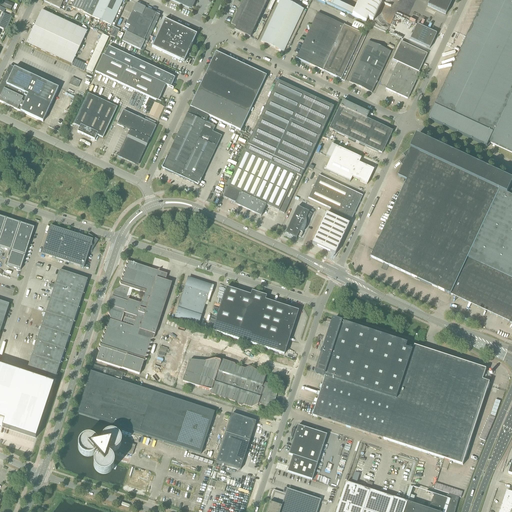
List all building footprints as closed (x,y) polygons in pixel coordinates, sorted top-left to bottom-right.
[(13,4),(4,0),(1,0),(0,2),(0,5),(11,10),(13,4)] [(44,0),(44,1),(59,9),(63,0),(44,0)] [(74,0),(71,7),(78,10),(82,0),(74,0)] [(82,0),(78,10),(85,13),(90,0),(82,0)] [(91,0),(90,0),(85,13),(91,16),(98,3),(91,0)] [(98,0),(98,3),(91,16),(111,26),(123,0),(98,0)] [(170,0),(189,9),(193,0),(170,0)] [(235,30),(250,37),(267,0),(242,0),(232,24),(236,26),(235,30)] [(281,0),(280,0),(275,11),(301,23),(306,12),(303,11),(303,10),(281,0)] [(359,0),(354,11),(352,16),(366,22),(368,18),(373,20),(382,0),(359,0)] [(445,15),(452,0),(430,0),(427,6),(445,15)] [(431,115),(429,119),(487,147),(488,146),(490,144),(491,143),(491,144),(511,153),(511,0),(484,0),(435,106),(431,115)] [(131,27),(128,33),(127,32),(122,42),(140,50),(145,41),(147,42),(160,15),(136,4),(126,24),(131,27)] [(87,32),(42,10),(26,43),(72,64),(87,32)] [(275,11),(269,25),(287,34),(286,35),(293,39),(301,23),(275,11)] [(311,25),(338,38),(344,25),(343,25),(317,13),(311,25)] [(3,14),(0,19),(0,27),(5,30),(11,17),(3,14)] [(197,35),(166,20),(165,20),(152,47),(184,62),(197,35)] [(355,21),(351,28),(365,34),(368,27),(355,21)] [(269,25),(261,42),(269,46),(275,49),(283,53),(284,52),(287,53),(293,39),(286,35),(287,34),(269,25)] [(311,25),(305,39),(318,45),(332,51),(338,38),(311,25)] [(366,36),(344,25),(338,38),(332,51),(331,53),(349,62),(341,79),(344,81),(366,36)] [(436,34),(417,25),(410,39),(430,48),(436,34)] [(114,27),(110,36),(115,38),(119,30),(114,27)] [(86,70),(92,73),(109,37),(102,34),(86,70)] [(305,39),(296,58),(309,65),(318,45),(305,39)] [(368,42),(349,83),(371,93),(390,52),(368,42)] [(392,60),(397,62),(385,89),(407,99),(419,73),(418,73),(427,54),(401,42),(392,60)] [(323,71),(331,53),(332,51),(318,45),(309,65),(323,71)] [(163,84),(171,88),(175,78),(108,47),(104,56),(104,57),(163,84)] [(216,52),(191,107),(195,109),(209,116),(240,130),(266,76),(216,52)] [(331,53),(323,71),(341,79),(349,62),(331,53)] [(160,91),(163,84),(104,57),(104,56),(103,56),(95,72),(158,102),(163,92),(160,91)] [(58,89),(10,66),(0,86),(0,96),(1,97),(0,99),(0,102),(43,122),(58,89)] [(81,81),(72,77),(69,84),(77,88),(81,81)] [(334,107),(277,81),(247,145),(248,145),(245,151),(223,197),(236,203),(235,204),(261,216),(266,205),(284,214),(301,177),(304,171),(320,138),(334,107)] [(95,140),(97,135),(103,138),(117,107),(88,94),(74,124),(80,127),(77,132),(95,140)] [(340,107),(329,129),(330,129),(335,132),(382,154),(392,132),(386,129),(366,119),(367,118),(368,118),(369,116),(368,116),(369,114),(342,102),(340,107)] [(178,134),(167,157),(161,169),(198,186),(221,136),(212,132),(215,127),(206,122),(209,116),(195,109),(191,107),(187,114),(178,134)] [(150,140),(156,127),(156,126),(123,111),(117,124),(131,131),(130,134),(129,133),(118,156),(135,164),(135,163),(138,162),(140,162),(149,143),(148,142),(149,139),(150,140)] [(398,176),(407,180),(371,257),(446,292),(510,322),(511,323),(511,195),(511,196),(511,195),(511,189),(510,188),(511,184),(511,179),(417,135),(411,149),(403,154),(405,158),(400,162),(403,166),(398,176)] [(332,144),(326,156),(330,159),(330,158),(370,177),(374,170),(367,166),(359,163),(361,158),(336,147),(332,144)] [(330,159),(325,171),(350,182),(352,178),(360,181),(367,185),(370,177),(330,158),(330,159)] [(352,219),(362,196),(319,176),(308,198),(352,219)] [(295,241),(298,236),(301,238),(303,233),(302,233),(304,230),(312,214),(297,207),(284,236),(295,241)] [(349,224),(325,214),(312,245),(334,255),(349,224)] [(6,219),(0,236),(0,247),(11,251),(20,223),(6,219)] [(20,223),(11,251),(6,265),(20,270),(34,228),(20,223)] [(41,255),(82,268),(84,268),(93,240),(50,226),(41,255)] [(99,352),(96,360),(108,364),(140,375),(140,372),(143,364),(144,362),(147,360),(144,359),(145,357),(148,356),(146,355),(146,353),(150,351),(147,351),(148,349),(151,347),(149,346),(149,344),(152,343),(150,342),(151,340),(154,339),(156,332),(157,328),(171,285),(172,283),(165,281),(167,274),(165,274),(159,272),(160,269),(157,271),(127,261),(126,261),(128,264),(127,266),(125,265),(126,268),(126,270),(123,269),(125,272),(124,274),(122,274),(123,277),(123,279),(121,278),(122,281),(122,283),(119,282),(121,285),(120,287),(114,290),(114,293),(112,299),(114,300),(113,303),(111,302),(107,312),(110,318),(110,319),(107,319),(109,322),(108,324),(106,323),(107,326),(107,328),(105,327),(106,330),(105,332),(103,331),(105,335),(104,336),(102,336),(103,339),(103,341),(100,340),(102,343),(101,345),(99,344),(101,347),(100,349),(97,349),(98,350),(99,351),(99,352)] [(88,280),(59,271),(55,285),(83,294),(88,280)] [(198,325),(201,317),(209,294),(211,287),(204,285),(188,279),(185,286),(177,309),(178,310),(175,317),(198,325)] [(83,294),(55,285),(50,299),(78,308),(83,294)] [(266,297),(252,292),(250,296),(227,288),(212,331),(284,355),(298,312),(293,310),(294,309),(289,307),(289,308),(265,301),(266,297)] [(78,308),(50,299),(45,313),(74,322),(78,308)] [(0,301),(0,332),(9,304),(0,301)] [(45,313),(41,327),(69,336),(73,326),(74,322),(45,313)] [(332,324),(316,373),(326,376),(397,400),(413,351),(411,350),(407,348),(408,344),(377,333),(334,319),(333,320),(332,324)] [(169,320),(167,326),(178,330),(180,324),(169,320)] [(69,336),(41,327),(36,341),(65,350),(68,340),(69,336)] [(36,341),(32,355),(60,364),(63,356),(63,354),(65,350),(36,341)] [(397,400),(384,439),(390,441),(424,452),(457,463),(463,465),(490,382),(488,382),(489,380),(490,376),(491,374),(491,375),(493,374),(493,372),(492,371),(491,371),(490,371),(489,372),(486,371),(487,369),(471,364),(432,351),(424,349),(415,346),(413,351),(397,400)] [(59,368),(60,364),(32,355),(27,369),(55,378),(59,368)] [(0,426),(36,438),(54,384),(0,365),(0,426)] [(91,371),(103,375),(102,375),(114,379),(117,372),(105,368),(105,369),(93,365),(91,371)] [(210,426),(215,412),(91,372),(86,385),(77,413),(116,426),(114,433),(115,433),(116,434),(118,427),(121,428),(118,434),(136,440),(138,433),(201,454),(210,426)] [(315,410),(313,416),(365,433),(384,439),(397,400),(326,376),(315,410)] [(232,414),(225,433),(250,441),(256,422),(232,414)] [(298,426),(297,430),(292,429),(291,437),(294,438),(288,455),(293,456),(287,472),(312,480),(327,435),(298,426)] [(117,451),(118,450),(119,449),(120,448),(120,447),(121,446),(121,444),(121,443),(121,442),(121,441),(121,440),(121,439),(120,438),(119,436),(118,435),(117,434),(116,434),(115,433),(114,433),(113,432),(112,432),(110,432),(109,432),(108,433),(107,433),(106,434),(105,434),(104,435),(103,436),(102,437),(102,438),(101,439),(101,441),(101,442),(101,443),(101,444),(98,445),(97,444),(97,443),(96,441),(95,440),(94,440),(93,439),(92,438),(91,438),(90,437),(88,437),(87,437),(86,437),(84,438),(83,438),(82,439),(81,440),(80,441),(79,442),(79,443),(78,444),(78,445),(78,447),(77,448),(78,449),(78,451),(78,452),(79,453),(80,454),(81,455),(82,456),(83,457),(84,457),(85,458),(86,458),(88,458),(89,458),(90,458),(91,457),(93,457),(94,456),(95,455),(97,457),(96,458),(95,459),(94,461),(94,462),(93,463),(93,464),(93,466),(93,467),(94,468),(94,469),(95,471),(96,472),(96,473),(97,473),(99,474),(100,475),(101,475),(102,475),(104,475),(105,475),(106,475),(107,475),(109,474),(110,473),(111,473),(112,472),(112,471),(113,469),(113,468),(114,467),(114,466),(114,464),(114,463),(114,462),(113,462),(113,460),(112,459),(111,458),(110,457),(109,456),(107,455),(108,452),(109,453),(111,453),(112,453),(113,453),(114,452),(115,452),(116,451),(117,451)] [(216,462),(240,470),(250,441),(225,433),(216,462)] [(135,445),(121,441),(121,442),(121,443),(121,444),(121,445),(121,446),(120,447),(120,448),(119,449),(118,450),(117,451),(132,455),(135,445)] [(402,511),(406,501),(394,498),(347,482),(336,511),(402,511)] [(316,511),(320,500),(287,489),(285,494),(273,490),(266,511),(316,511)] [(504,500),(503,500),(511,503),(511,501),(511,492),(510,492),(508,491),(506,492),(505,495),(505,496),(504,500)] [(455,511),(459,498),(449,494),(447,498),(435,494),(433,499),(431,504),(430,509),(408,502),(406,501),(402,511),(455,511)] [(500,509),(500,510),(508,511),(511,511),(511,503),(503,500),(503,501),(502,505),(502,506),(501,509),(500,509)]
